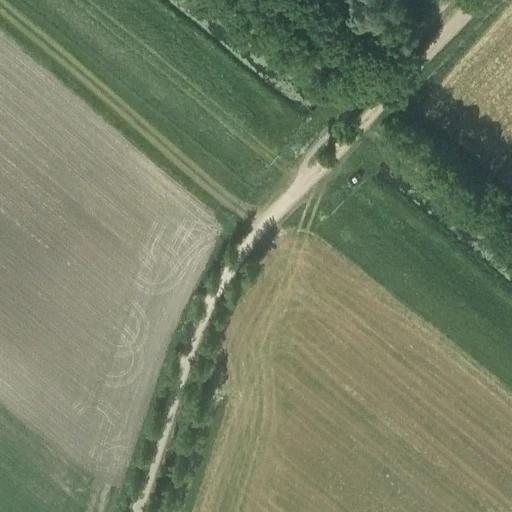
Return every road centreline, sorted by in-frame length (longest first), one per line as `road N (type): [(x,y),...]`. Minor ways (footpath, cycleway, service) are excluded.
road 1 (unclassified): [(133,511),(200,316),(264,222),(298,190)]
road 2 (track): [(298,190),(476,0)]
